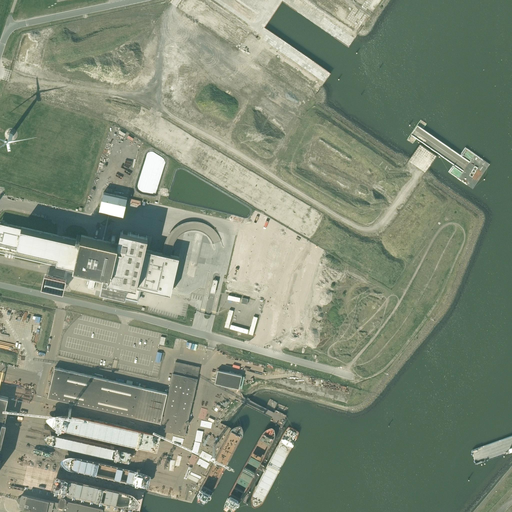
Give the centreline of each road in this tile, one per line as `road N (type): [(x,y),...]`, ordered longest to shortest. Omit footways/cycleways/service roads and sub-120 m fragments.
road 1 (unknown): [(0,72),(70,84),(150,111),(356,223),(374,223),(414,166)]
road 2 (unclassified): [(0,285),(351,376)]
road 3 (unclassified): [(8,27),(139,0)]
